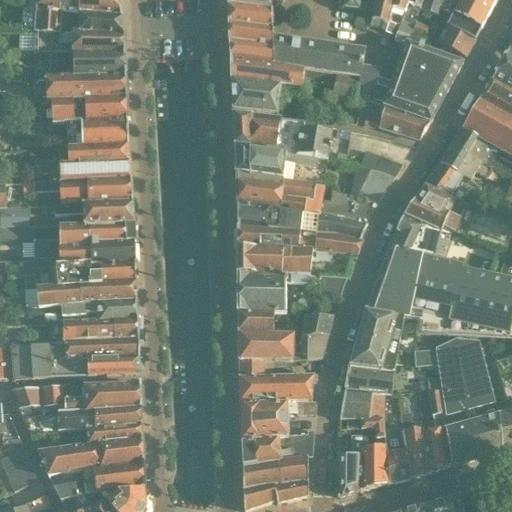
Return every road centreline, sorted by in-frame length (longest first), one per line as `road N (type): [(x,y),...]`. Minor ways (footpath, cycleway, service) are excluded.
road 1 (residential): [(511,6),(386,212),(363,265),(323,420),(324,511)]
road 2 (residential): [(134,0),(160,511)]
road 3 (residential): [(227,511),(212,0)]
road 4 (residential): [(348,511),(511,470)]
